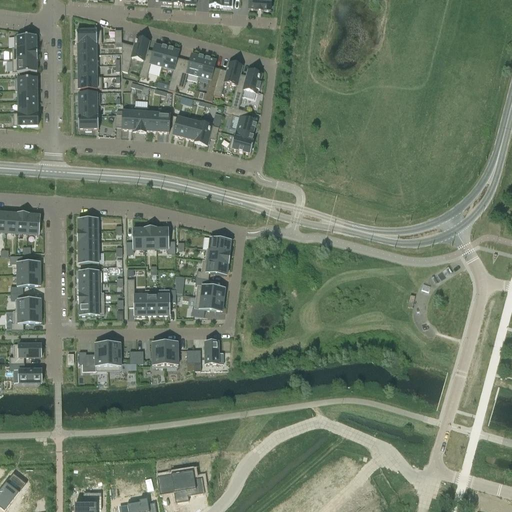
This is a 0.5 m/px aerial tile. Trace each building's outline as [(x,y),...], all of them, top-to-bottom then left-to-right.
[(209,0),(209,8),(221,9),(221,8),(221,0),(209,0)] [(221,0),(221,8),(223,9),(223,10),(231,11),(231,9),(233,9),(233,0),(221,0)] [(249,0),(249,11),(256,12),(263,13),(270,13),(270,0),(249,0)] [(97,45),(97,46),(102,46),(101,32),(97,32),(96,32),(90,32),(90,31),(83,31),(83,32),(77,32),(77,45),(97,45)] [(36,38),(14,38),(14,50),(37,50),(36,38)] [(131,60),(143,63),(144,63),(147,51),(147,52),(149,43),(136,40),(134,48),(121,45),(121,49),(122,73),(127,75),(131,60)] [(77,57),(97,57),(96,46),(97,46),(97,45),(77,45),(77,47),(77,57)] [(144,63),(143,63),(139,78),(147,80),(151,66),(162,69),(167,49),(155,46),(153,53),(147,52),(147,51),(144,63)] [(175,94),(177,88),(176,88),(184,61),(177,59),(179,53),(167,49),(162,69),(173,72),(168,92),(175,94)] [(12,50),(12,62),(37,61),(37,62),(37,50),(14,50),(12,50)] [(190,63),(184,61),(176,88),(177,88),(184,90),(187,76),(199,79),(204,59),(192,56),(190,63)] [(78,68),(97,68),(97,57),(77,57),(78,68)] [(212,104),(214,98),(213,97),(220,71),(214,69),(216,62),(204,59),(199,79),(210,82),(204,102),(212,104)] [(37,61),(12,62),(12,75),(37,74),(37,62),(37,61)] [(240,76),(242,68),(229,65),(227,73),(220,71),(213,97),(214,98),(220,99),(224,84),(236,87),(237,88),(240,76)] [(78,68),(78,80),(97,79),(97,68),(78,68)] [(236,87),(231,109),(238,111),(243,92),(244,92),(243,98),(254,101),(256,95),(257,95),(258,92),(259,92),(261,85),(260,84),(262,76),(259,75),(248,72),(246,78),(240,76),(237,88),(236,87)] [(102,79),(97,79),(78,80),(78,92),(102,91),(102,79)] [(37,80),(15,81),(15,94),(17,94),(17,93),(37,93),(37,80)] [(17,93),(17,94),(18,104),(37,104),(37,93),(17,93)] [(100,107),(100,95),(78,95),(78,107),(97,107),(100,107)] [(18,116),(38,115),(37,104),(18,104),(18,115),(18,116)] [(97,107),(78,107),(79,117),(78,117),(78,118),(98,118),(98,117),(97,107)] [(227,108),(224,116),(232,118),(229,131),(236,132),(234,138),(234,139),(251,143),(251,142),(256,123),(252,122),(249,121),(250,114),(238,111),(231,109),(227,108)] [(146,134),(147,115),(148,110),(134,109),(134,111),(135,111),(133,133),(133,134),(146,135),(146,134)] [(123,110),(123,113),(122,117),(121,130),(121,132),(122,132),(133,133),(135,111),(134,111),(123,110)] [(158,111),(158,115),(157,134),(168,135),(169,135),(171,111),(158,111)] [(38,128),(38,115),(18,116),(18,115),(13,115),(13,128),(38,128)] [(158,115),(147,115),(146,134),(157,134),(158,115)] [(175,128),(172,138),(173,138),(184,140),(189,122),(190,120),(178,117),(177,119),(173,118),(172,128),(175,128)] [(98,132),(98,118),(78,118),(78,132),(79,132),(85,132),(85,133),(92,133),(92,131),(98,131),(98,132)] [(200,120),(199,125),(200,125),(195,143),(194,143),(194,144),(207,148),(209,140),(212,128),(214,123),(200,120)] [(184,140),(194,143),(195,143),(200,125),(199,125),(189,122),(184,140)] [(212,128),(209,140),(215,142),(219,130),(212,128)] [(254,143),(251,142),(251,143),(234,139),(234,138),(232,138),(228,151),(231,151),(231,152),(232,152),(237,153),(244,155),(250,156),(249,157),(250,157),(254,143)] [(7,215),(6,235),(17,236),(18,216),(17,216),(7,215)] [(18,216),(17,236),(27,236),(29,217),(29,216),(17,216),(18,216)] [(29,217),(27,236),(39,237),(40,218),(29,217)] [(98,221),(78,222),(78,232),(78,233),(98,233),(98,221)] [(156,230),(144,230),(144,231),(145,231),(145,252),(156,252),(156,231),(156,230)] [(133,244),(126,244),(126,257),(133,257),(133,252),(145,252),(145,231),(144,231),(133,231),(133,244)] [(156,231),(156,252),(168,251),(168,256),(175,256),(175,244),(168,244),(168,231),(156,231)] [(78,232),(78,244),(98,243),(98,233),(78,233),(78,232)] [(208,251),(208,252),(229,254),(231,243),(225,242),(210,240),(208,251)] [(98,243),(78,244),(79,255),(98,254),(98,243)] [(205,262),(205,263),(227,266),(228,266),(230,254),(229,254),(208,252),(208,251),(206,251),(205,262)] [(98,254),(79,255),(79,266),(98,266),(98,254)] [(22,258),(10,259),(10,266),(15,265),(17,265),(17,277),(40,277),(40,265),(22,265),(22,258)] [(197,273),(196,280),(208,282),(209,275),(226,278),(227,266),(205,263),(205,262),(203,262),(201,274),(197,273)] [(101,273),(79,274),(79,285),(101,285),(101,273)] [(15,289),(11,289),(11,296),(23,296),(23,289),(40,289),(40,277),(17,277),(17,289),(15,289)] [(196,280),(195,287),(197,287),(196,299),(223,302),(225,291),(207,288),(208,282),(196,280)] [(134,281),(127,282),(127,310),(134,309),(134,318),(146,318),(146,295),(145,295),(134,295),(134,281)] [(101,285),(79,285),(79,295),(79,296),(101,296),(101,295),(101,285)] [(145,292),(145,295),(146,295),(146,318),(157,318),(157,292),(145,292)] [(176,292),(157,292),(157,318),(169,318),(169,305),(176,304),(176,292)] [(79,295),(79,296),(79,307),(104,306),(104,295),(101,295),(101,296),(79,296),(79,295)] [(23,296),(11,296),(11,303),(15,302),(15,314),(41,314),(40,302),(23,302),(23,296)] [(192,310),(191,317),(204,319),(204,312),(222,314),(223,302),(196,299),(194,311),(192,310)] [(104,306),(79,307),(80,318),(104,318),(104,306)] [(13,314),(6,314),(7,332),(11,332),(11,333),(24,333),(23,326),(41,326),(41,314),(15,314),(13,314)] [(218,344),(205,344),(205,367),(223,367),(223,356),(218,356),(218,346),(218,344)] [(165,345),(152,345),(153,370),(165,370),(165,345)] [(177,345),(165,345),(165,370),(178,370),(177,345)] [(86,367),(86,369),(95,369),(96,374),(108,373),(108,346),(95,346),(95,357),(86,357),(86,367)] [(120,346),(108,346),(108,373),(121,373),(120,346)] [(13,359),(9,359),(9,366),(24,366),(24,360),(41,360),(41,347),(14,347),(13,359)] [(24,366),(9,366),(10,372),(14,372),(14,385),(42,385),(41,372),(24,372),(24,366)] [(191,473),(170,477),(175,505),(177,505),(177,504),(188,502),(187,497),(204,495),(201,480),(193,481),(191,473)] [(13,476),(0,492),(0,510),(2,511),(5,511),(26,486),(25,485),(13,476)] [(100,511),(101,499),(86,499),(86,507),(84,507),(75,507),(74,511),(100,511)] [(155,511),(155,505),(148,506),(147,502),(140,503),(127,505),(127,507),(128,511),(155,511)]
